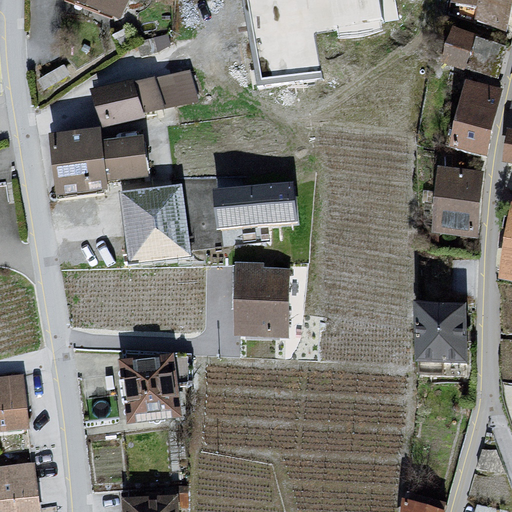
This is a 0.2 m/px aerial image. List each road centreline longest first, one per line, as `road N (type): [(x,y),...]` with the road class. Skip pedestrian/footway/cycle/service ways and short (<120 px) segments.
road 1 (residential): [(76,511),(18,86),(15,0)]
road 2 (residential): [(511,82),(480,394)]
road 3 (residential): [(451,511),(480,394)]
